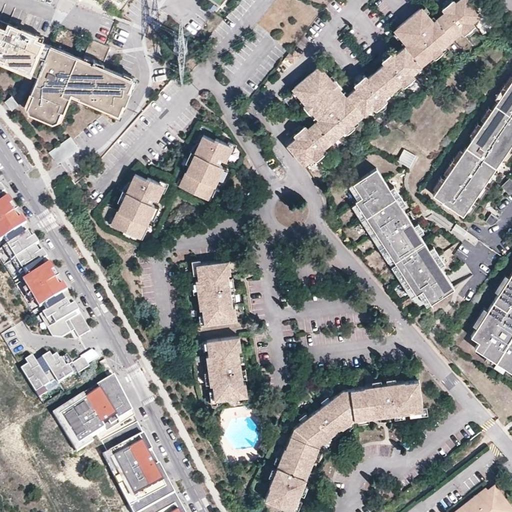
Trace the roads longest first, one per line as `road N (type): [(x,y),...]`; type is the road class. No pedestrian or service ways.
road 1 (residential): [(208,511),(95,300),(0,148)]
road 2 (residential): [(511,451),(312,220)]
